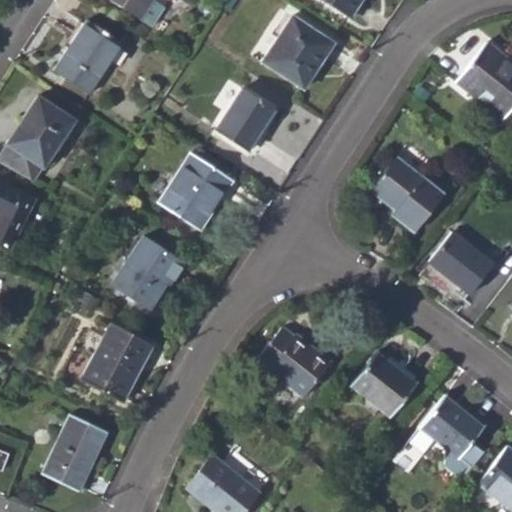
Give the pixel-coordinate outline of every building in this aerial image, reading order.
[(108,0),(138,19),(151,0),(108,0)] [(319,0),(346,18),(357,0),(319,0)] [(261,62),(297,86),(315,59),(320,61),(331,46),(289,18),(261,62)] [(51,71),(87,94),(121,44),(84,20),(51,71)] [(453,81),(475,99),(484,89),(509,110),(511,105),(511,65),(484,43),(453,81)] [(214,131),(244,151),(272,109),(241,89),(214,131)] [(475,99),(501,120),(509,110),(484,89),(475,99)] [(6,145),(0,153),(0,166),(28,182),(39,166),(40,167),(42,164),(71,121),(39,100),(25,122),(20,119),(4,144),(6,145)] [(192,158),(215,173),(219,166),(197,151),(192,158)] [(229,182),(215,173),(192,158),(188,157),(158,203),(192,225),(214,195),(218,197),(229,182)] [(389,214),(413,231),(442,195),(394,157),(370,188),(394,208),(389,214)] [(0,244),(7,248),(29,199),(0,183),(0,244)] [(426,262),(467,295),(491,264),(450,232),(426,262)] [(109,285),(146,308),(176,261),(139,238),(109,285)] [(78,381),(119,402),(148,346),(108,324),(78,381)] [(255,359),(302,396),(328,364),(292,336),(291,337),(279,328),(255,359)] [(349,386),(387,418),(414,383),(375,353),(349,386)] [(442,396),(416,429),(443,450),(434,461),(441,466),(459,481),(480,454),(468,445),(482,428),(442,396)] [(40,473),(73,489),(84,463),(87,465),(102,432),(67,415),(40,473)] [(475,483),(511,511),(511,454),(503,448),(475,483)] [(216,506),(224,511),(241,511),(256,493),(209,456),(185,487),(212,509),(216,506)]
